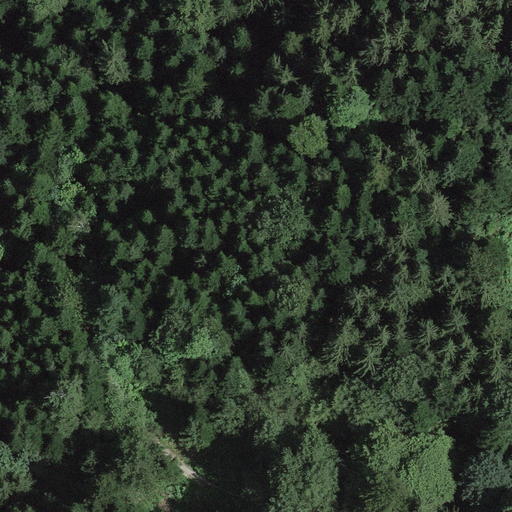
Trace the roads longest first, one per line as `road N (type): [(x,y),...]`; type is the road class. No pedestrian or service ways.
road 1 (track): [(90,346),(71,272),(118,0)]
road 2 (track): [(199,511),(189,474),(133,415),(90,346)]
road 3 (track): [(351,511),(470,486),(511,465)]
